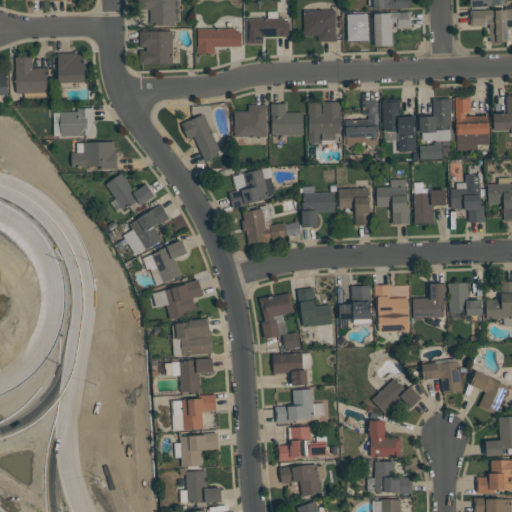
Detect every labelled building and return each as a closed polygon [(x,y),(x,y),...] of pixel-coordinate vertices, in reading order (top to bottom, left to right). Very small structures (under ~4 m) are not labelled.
[(175,0),(138,0),(138,9),(149,9),(149,24),(175,25),(175,0)] [(368,0),(368,8),(410,8),(410,0),(368,0)] [(511,8),(471,10),(471,26),(489,25),(489,42),(505,42),(504,28),(511,27),(511,8)] [(304,10),(304,35),(318,35),(318,42),(336,41),(336,9),(304,10)] [(247,18),(246,44),(264,44),(264,36),(290,37),(291,20),(277,20),(277,12),(268,11),(268,18),(247,18)] [(411,12),(366,13),(367,31),(374,31),(375,46),(393,45),(392,28),(411,28),(411,12)] [(198,28),(197,53),(215,54),(215,46),(241,47),(242,29),(198,28)] [(139,31),(139,47),(143,47),(143,65),(173,64),(172,31),(139,31)] [(85,82),(84,53),(57,53),(58,83),(85,82)] [(16,57),(17,93),(49,92),(48,67),(32,68),(32,56),(16,57)] [(0,94),(8,95),(8,66),(0,66),(0,94)] [(494,131),(511,130),(511,134),(511,133),(511,95),(506,96),(506,113),(493,113),(494,131)] [(420,117),(420,141),(451,140),(450,99),(433,100),(434,117),(420,117)] [(378,100),(362,100),(362,121),(347,121),(347,145),(378,145),(378,100)] [(414,116),(400,117),(399,101),(382,102),(383,131),(398,131),(398,152),(415,152),(414,116)] [(340,102),(309,102),(308,141),(339,141),(340,102)] [(303,112),(286,112),(285,103),(271,104),(271,136),(304,135),(303,112)] [(266,105),(248,105),(248,111),(234,111),(235,137),(267,137),(266,105)] [(93,108),(77,108),(77,111),(54,112),(54,136),(94,135),(93,108)] [(220,155),(206,114),(182,122),(187,139),(195,137),(203,161),(220,155)] [(116,141),(76,142),(77,152),(71,152),(71,168),(116,167),(116,141)] [(442,145),(420,145),(420,159),(442,158),(442,145)] [(233,174),(235,191),(229,191),(232,206),(275,199),(270,168),(233,174)] [(146,183),(134,191),(122,173),(105,184),(123,210),(137,200),(141,205),(155,196),(146,183)] [(450,208),(468,208),(468,221),(482,221),(481,174),(466,174),(466,185),(450,185),(450,208)] [(487,184),(488,203),(503,203),(504,221),(511,220),(511,182),(511,183),(511,178),(498,178),(498,184),(487,184)] [(408,224),(407,179),(390,179),(390,187),(376,187),(376,207),(392,206),(392,224),(408,224)] [(446,205),(446,189),(423,189),(423,182),(414,182),(414,224),(433,224),(433,205),(446,205)] [(334,192),(314,192),(314,186),(302,186),(302,227),(317,226),(317,212),(335,212),(334,192)] [(355,225),(370,224),(369,188),(338,188),(339,208),(354,208),(355,225)] [(169,219),(163,206),(131,220),(143,249),(162,241),(154,225),(169,219)] [(152,292),(156,308),(166,305),(170,319),(189,315),(188,310),(195,309),(192,298),(202,295),(199,281),(152,292)] [(486,299),(486,319),(503,318),(503,326),(511,325),(511,281),(500,282),(501,299),(486,299)] [(482,299),(468,300),(468,282),(449,283),(450,314),(482,314),(482,299)] [(412,299),(413,318),(445,317),(444,283),(430,284),(430,298),(412,299)] [(408,322),(407,297),(390,298),(390,285),(376,285),(377,323),(408,322)] [(339,321),(371,320),(371,286),(351,286),(351,304),(339,304),(339,321)] [(332,324),(331,304),(315,306),(314,287),(299,289),(302,326),(332,324)] [(280,336),(277,320),(283,319),(282,314),(293,312),(291,293),(260,297),(265,338),(280,336)] [(211,353),(209,320),(176,322),(178,346),(176,346),(177,355),(211,353)] [(285,349),(298,348),(297,333),(283,334),(285,349)] [(273,373),(291,373),(291,385),(307,384),(307,370),(302,370),(302,353),(273,354),(273,373)] [(181,392),(200,391),(199,373),(214,372),(213,359),(172,361),(172,375),(180,375),(181,392)] [(460,391),(459,360),(422,362),(423,379),(441,378),(442,392),(460,391)] [(485,391),(478,407),(497,414),(508,385),(475,372),(470,385),(485,391)] [(410,386),(405,391),(394,378),(371,399),(384,413),(399,399),(409,409),(421,398),(410,386)] [(312,389),(292,390),(293,406),(276,406),(276,421),(313,420),(312,389)] [(216,394),(203,395),(204,399),(172,400),(173,429),(203,428),(202,411),(216,410),(216,394)] [(486,456),(503,455),(503,448),(511,447),(511,416),(499,417),(500,440),(485,441),(486,456)] [(401,437),(385,438),(384,420),(369,421),(370,457),(401,457),(401,437)] [(278,458),(326,457),(325,445),(311,445),(310,426),(291,427),(291,444),(278,445),(278,458)] [(181,467),(201,466),(201,450),(218,449),(217,434),(180,436),(181,444),(174,444),(175,457),(181,457),(181,467)] [(511,459),(490,460),(490,477),(476,477),(477,491),(511,490),(511,459)] [(394,461),(374,461),(374,478),(367,478),(367,493),(413,492),(412,477),(394,477),(394,461)] [(300,481),(301,496),(320,494),(318,477),(325,477),(324,463),(280,468),(281,483),(300,481)] [(511,511),(511,498),(474,498),(473,511),(511,511)] [(399,511),(400,499),(372,499),(372,511),(399,511)] [(297,506),(298,511),(319,511),(316,501),(297,506)]
